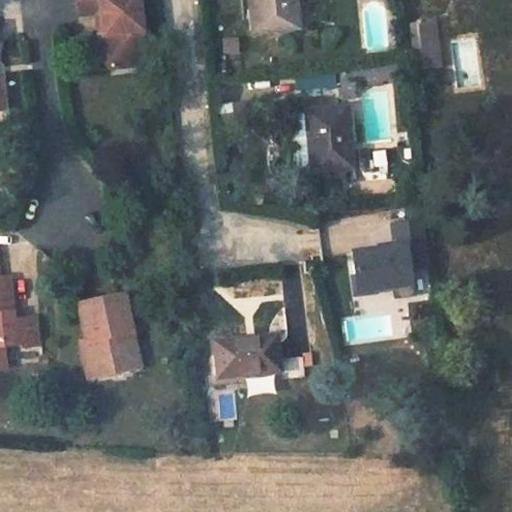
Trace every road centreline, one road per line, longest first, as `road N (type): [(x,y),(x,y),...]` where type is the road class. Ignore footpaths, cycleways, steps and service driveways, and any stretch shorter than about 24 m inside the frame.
road 1 (residential): [(179,0),(204,242)]
road 2 (residential): [(35,0),(57,218)]
